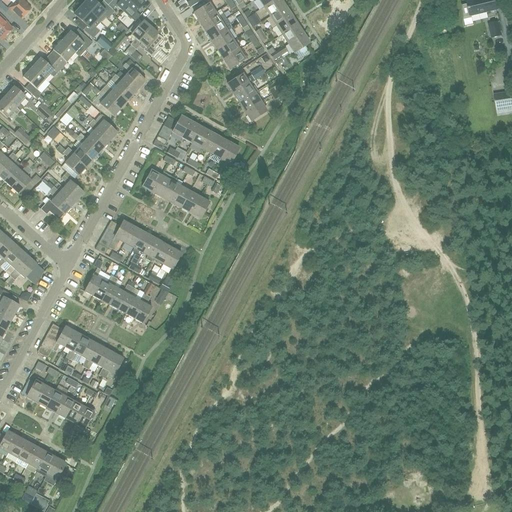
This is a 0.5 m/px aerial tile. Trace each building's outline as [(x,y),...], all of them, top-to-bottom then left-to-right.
[(9,0),(13,3),(8,9),(13,13),(14,12),(21,19),(30,9),(26,5),(27,4),(23,1),(24,1),(23,0),(9,0)] [(92,0),(86,0),(82,6),(100,23),(105,18),(107,20),(115,12),(112,10),(108,5),(103,1),(99,6),(92,0)] [(112,0),(108,5),(112,10),(117,5),(124,12),(128,7),(134,0),(112,0)] [(142,0),(134,0),(128,7),(124,12),(131,18),(135,22),(140,16),(136,12),(145,3),(142,0)] [(280,0),(275,0),(264,7),(270,16),(285,7),(280,0)] [(468,4),(461,5),(463,19),(471,17),(471,16),(487,12),(498,9),(495,0),(468,0),(467,0),(468,4)] [(232,2),(227,5),(230,10),(235,7),(232,2)] [(200,23),(215,13),(209,4),(194,14),(200,23)] [(82,6),(74,14),(87,26),(83,31),(93,39),(100,32),(96,28),(100,23),(82,6)] [(291,16),(285,7),(270,16),(276,26),(291,16)] [(253,18),(262,13),(259,8),(251,12),(253,18)] [(246,19),(252,15),(248,11),(243,14),(246,19)] [(215,13),(200,23),(206,33),(221,23),(221,22),(226,19),(223,14),(218,17),(215,13)] [(5,20),(0,15),(0,36),(3,39),(12,28),(8,25),(8,24),(5,21),(5,20)] [(256,22),(252,15),(246,19),(252,28),(260,24),(258,20),(256,22)] [(239,24),(244,21),(241,16),(236,19),(239,24)] [(297,25),(291,16),(276,26),(282,35),(297,25)] [(128,31),(131,34),(131,35),(127,38),(132,43),(130,45),(132,47),(151,27),(144,21),(136,29),(133,26),(128,31)] [(502,36),(499,21),(487,24),(491,38),(502,36)] [(221,23),(206,33),(212,42),(227,32),(221,23)] [(297,25),(282,35),(288,44),(303,34),(297,25)] [(151,27),(132,47),(127,53),(135,62),(138,58),(138,55),(135,51),(139,46),(143,50),(152,58),(153,58),(161,65),(167,57),(162,53),(163,50),(157,46),(163,40),(158,35),(158,34),(151,27)] [(258,38),(264,34),(260,29),(254,33),(258,38)] [(70,31),(62,41),(76,54),(80,48),(84,52),(93,43),(81,33),(77,38),(70,31)] [(233,41),(227,32),(212,42),(218,51),(233,41)] [(251,43),(256,39),(253,34),(248,38),(251,43)] [(264,34),(258,38),(261,43),(267,39),(264,34)] [(303,34),(288,44),(294,53),(298,59),(309,52),(305,46),(309,44),(303,34)] [(124,36),(114,48),(118,51),(126,41),(124,40),(126,37),(124,36)] [(55,48),(48,56),(62,68),(67,63),(76,54),(62,41),(55,48)] [(239,50),(233,41),(218,51),(224,60),(242,49),(241,48),(239,50)] [(127,53),(132,47),(130,45),(123,53),(125,55),(127,53)] [(288,54),(284,47),(275,53),(270,56),(279,69),(284,66),(282,63),(283,62),(281,58),(288,54)] [(275,53),(272,48),(267,51),(270,56),(275,53)] [(242,49),(224,60),(230,69),(245,60),(247,58),(242,49)] [(62,68),(48,56),(44,61),(41,58),(31,68),(46,81),(50,75),(53,78),(60,70),(65,75),(67,73),(62,68)] [(125,76),(139,89),(146,82),(139,76),(144,71),(136,64),(135,65),(129,60),(126,64),(125,63),(122,67),(128,72),(125,76)] [(167,75),(173,67),(165,62),(159,70),(167,75)] [(251,75),(245,79),(242,75),(227,84),(233,94),(248,85),(259,77),(265,73),(260,66),(250,73),(251,75)] [(46,81),(31,68),(23,77),(29,83),(25,89),(41,103),(42,104),(45,100),(39,95),(41,94),(37,90),(46,81)] [(265,73),(259,77),(263,82),(268,78),(265,73)] [(139,89),(125,76),(121,80),(115,75),(113,77),(133,96),(139,89)] [(133,96),(113,77),(110,81),(116,86),(113,90),(127,103),(133,96)] [(75,91),(78,94),(83,88),(80,85),(75,91)] [(251,88),(248,85),(233,94),(239,103),(258,91),(254,86),(251,88)] [(23,108),(19,104),(25,98),(14,87),(4,97),(20,112),(23,108)] [(107,97),(100,91),(100,92),(94,87),(91,90),(103,101),(100,104),(114,117),(120,110),(107,97)] [(271,95),(276,92),(273,87),(268,90),(271,95)] [(107,97),(120,110),(127,103),(113,90),(109,95),(102,89),(100,91),(107,97)] [(77,95),(73,91),(66,99),(70,103),(77,95)] [(258,91),(239,103),(245,112),(260,102),(257,99),(261,96),(258,91)] [(276,92),(271,95),(275,100),(280,97),(276,92)] [(511,93),(494,96),(497,116),(511,113),(511,93)] [(81,96),(78,99),(88,108),(91,105),(81,96)] [(20,112),(4,97),(0,102),(0,112),(7,118),(13,112),(17,115),(20,112)] [(260,102),(245,112),(251,122),(266,112),(260,102)] [(41,103),(36,110),(48,121),(54,114),(42,104),(41,103)] [(84,109),(78,115),(84,120),(90,114),(84,109)] [(76,115),(69,120),(72,124),(79,120),(76,115)] [(168,117),(166,122),(175,126),(177,122),(168,117)] [(177,122),(175,126),(172,131),(172,133),(182,138),(191,122),(180,117),(177,122)] [(93,120),(91,122),(99,130),(111,140),(118,133),(104,121),(99,126),(93,120)] [(99,130),(91,122),(88,126),(94,131),(91,135),(105,147),(111,140),(99,130)] [(175,126),(166,122),(163,126),(172,131),(175,126)] [(191,122),(182,138),(192,143),(200,127),(191,122)] [(163,126),(161,131),(170,136),(172,133),(172,131),(163,126)] [(200,127),(192,143),(201,149),(210,133),(200,127)] [(8,129),(26,145),(31,139),(19,128),(15,133),(10,128),(8,129)] [(59,133),(53,128),(47,134),(53,140),(59,133)] [(71,137),(74,134),(68,128),(65,131),(71,137)] [(10,134),(7,131),(5,129),(1,134),(5,138),(10,134)] [(170,136),(161,131),(158,136),(167,141),(170,136)] [(210,133),(201,149),(211,154),(219,138),(210,133)] [(80,134),(78,136),(98,155),(105,147),(91,135),(87,139),(80,134)] [(98,155),(78,136),(75,140),(81,145),(78,149),(92,162),(98,155)] [(158,136),(155,140),(164,146),(167,141),(158,136)] [(38,137),(33,143),(39,149),(44,143),(38,137)] [(229,143),(219,138),(211,154),(220,159),(229,143)] [(164,146),(155,140),(153,145),(162,150),(164,146)] [(239,148),(229,143),(220,159),(230,164),(239,148)] [(65,151),(61,146),(56,151),(61,155),(63,154),(69,159),(65,163),(79,176),(86,169),(77,161),(65,151)] [(68,148),(65,151),(77,161),(86,169),(92,162),(78,149),(74,153),(68,148)] [(175,151),(172,156),(177,159),(180,153),(175,151)] [(51,167),(55,162),(44,152),(32,165),(35,168),(43,159),(51,167)] [(3,155),(0,158),(0,172),(15,155),(12,153),(7,159),(3,155)] [(18,158),(15,155),(0,172),(0,178),(4,182),(17,168),(13,164),(18,158)] [(21,172),(17,168),(4,182),(11,189),(32,165),(35,162),(31,158),(25,165),(26,166),(21,172)] [(192,167),(194,161),(189,158),(186,164),(192,167)] [(58,175),(63,169),(61,167),(57,164),(52,170),(58,175)] [(35,168),(32,165),(11,189),(18,195),(20,193),(24,196),(37,181),(33,178),(31,181),(27,177),(35,168)] [(187,175),(190,169),(185,166),(182,172),(187,175)] [(152,168),(151,171),(150,171),(142,187),(152,193),(160,177),(156,174),(158,171),(152,168)] [(160,177),(152,193),(162,198),(173,177),(167,174),(165,179),(160,177)] [(63,188),(77,201),(84,193),(70,181),(64,175),(61,179),(67,184),(63,188)] [(178,180),(173,177),(162,198),(171,203),(180,187),(176,185),(178,180)] [(63,188),(59,192),(49,183),(46,186),(50,190),(71,208),(77,201),(63,188)] [(216,195),(221,186),(215,183),(211,192),(216,195)] [(189,192),(180,187),(171,203),(181,208),(189,192)] [(71,208),(50,190),(48,193),(52,196),(40,209),(46,215),(49,212),(59,220),(64,214),(65,215),(71,208)] [(199,198),(189,192),(181,208),(190,214),(199,198)] [(199,198),(190,214),(200,219),(209,203),(199,198)] [(111,221),(108,227),(117,232),(120,226),(111,221)] [(120,226),(117,232),(114,238),(113,241),(118,243),(119,241),(124,243),(133,227),(123,222),(120,226)] [(117,232),(108,227),(104,233),(114,238),(117,232)] [(133,227),(124,243),(133,248),(131,252),(132,252),(142,233),(133,227)] [(0,248),(9,239),(2,233),(0,234),(0,248)] [(114,238),(104,233),(101,238),(111,244),(113,241),(114,238)] [(152,238),(142,233),(132,252),(137,255),(139,251),(143,254),(152,238)] [(101,238),(98,244),(108,250),(111,244),(101,238)] [(152,238),(143,254),(147,256),(145,259),(151,263),(153,259),(162,244),(152,238)] [(9,239),(0,248),(0,263),(16,246),(9,239)] [(108,250),(98,244),(95,250),(104,255),(108,250)] [(171,249),(162,244),(153,259),(151,263),(156,265),(158,262),(163,264),(171,249)] [(23,252),(16,246),(0,263),(0,267),(1,268),(6,262),(10,266),(23,252)] [(171,249),(163,264),(173,270),(181,254),(171,249)] [(23,252),(10,266),(14,269),(9,276),(11,278),(30,258),(23,252)] [(114,261),(117,255),(112,253),(109,258),(114,261)] [(30,258),(12,278),(14,281),(19,274),(24,279),(37,265),(30,258)] [(102,264),(96,261),(95,264),(93,266),(97,268),(99,269),(102,264)] [(134,271),(137,266),(131,263),(128,268),(134,271)] [(160,279),(165,272),(156,266),(151,274),(160,279)] [(97,268),(93,275),(84,292),(92,297),(102,280),(97,278),(101,270),(99,269),(97,268)] [(161,290),(168,294),(178,273),(171,270),(165,283),(163,282),(159,289),(161,290)] [(153,282),(156,277),(150,274),(148,279),(153,282)] [(107,283),(102,280),(92,297),(101,302),(114,277),(110,275),(107,283)] [(114,277),(101,302),(109,306),(118,289),(113,287),(117,279),(114,277)] [(140,301),(135,298),(126,315),(134,320),(147,296),(153,285),(149,283),(140,301)] [(123,292),(118,289),(109,306),(117,311),(130,287),(127,285),(123,292)] [(130,287),(117,311),(126,315),(135,298),(130,296),(134,288),(130,287)] [(0,301),(0,306),(15,315),(19,306),(14,303),(17,298),(0,288),(0,300),(1,301),(0,301)] [(171,288),(168,294),(175,297),(177,290),(171,288)] [(168,294),(161,290),(156,302),(162,305),(165,298),(168,294)] [(150,297),(147,296),(134,320),(142,324),(151,308),(146,305),(150,297)] [(0,317),(10,323),(15,315),(0,306),(0,317)] [(10,323),(0,317),(0,327),(6,331),(10,323)] [(63,330),(53,325),(49,332),(59,337),(63,330)] [(63,330),(59,337),(55,344),(52,351),(55,353),(59,345),(65,348),(74,332),(65,327),(63,330)] [(59,337),(49,332),(45,339),(55,344),(59,337)] [(82,336),(74,332),(65,348),(69,351),(65,358),(69,360),(82,336)] [(90,341),(82,336),(69,360),(72,361),(76,354),(81,357),(90,341)] [(55,344),(45,339),(41,346),(51,351),(52,351),(55,344)] [(90,341),(81,357),(85,360),(81,367),(85,369),(98,345),(90,341)] [(107,350),(98,345),(85,369),(88,371),(92,363),(98,366),(107,350)] [(51,351),(41,346),(37,353),(47,358),(51,351)] [(115,354),(107,350),(98,366),(102,369),(98,376),(102,378),(115,354)] [(115,354),(102,378),(105,379),(109,373),(114,376),(123,359),(115,354)] [(69,375),(70,375),(72,371),(74,369),(67,366),(64,372),(65,372),(69,375)] [(54,370),(49,367),(46,373),(51,376),(53,373),(54,370)] [(82,375),(91,380),(94,374),(85,369),(82,375)] [(72,371),(70,375),(79,380),(81,376),(72,371)] [(37,378),(35,382),(35,381),(26,397),(36,403),(45,387),(40,384),(42,380),(37,378)] [(70,386),(73,381),(68,378),(65,383),(70,386)] [(45,387),(36,403),(45,408),(54,392),(45,387)] [(90,397),(93,392),(87,388),(84,394),(90,397)] [(64,397),(54,392),(45,408),(55,413),(64,397)] [(64,397),(55,413),(65,418),(76,400),(70,396),(68,399),(64,397)] [(106,407),(111,409),(116,401),(111,398),(106,407)] [(81,403),(76,400),(65,418),(75,424),(84,408),(80,406),(81,403)] [(87,410),(84,408),(75,424),(85,429),(94,413),(95,410),(89,407),(87,410)] [(0,449),(7,454),(17,438),(6,433),(4,438),(0,435),(0,449)] [(17,438),(7,454),(5,458),(15,463),(18,459),(22,451),(26,443),(17,438)] [(27,464),(32,456),(36,449),(26,443),(22,451),(18,459),(27,464)] [(41,451),(36,449),(32,456),(27,464),(37,470),(40,463),(41,461),(43,458),(45,454),(41,451)] [(50,456),(45,454),(43,458),(41,461),(40,463),(37,470),(35,473),(45,478),(46,475),(51,467),(55,459),(50,456)] [(51,467),(46,475),(56,480),(57,480),(59,481),(65,471),(63,469),(65,464),(55,459),(51,467)] [(20,499),(23,494),(17,491),(15,496),(20,499)] [(24,493),(21,500),(29,504),(33,497),(24,493)] [(39,499),(35,506),(42,510),(46,502),(39,499)]
